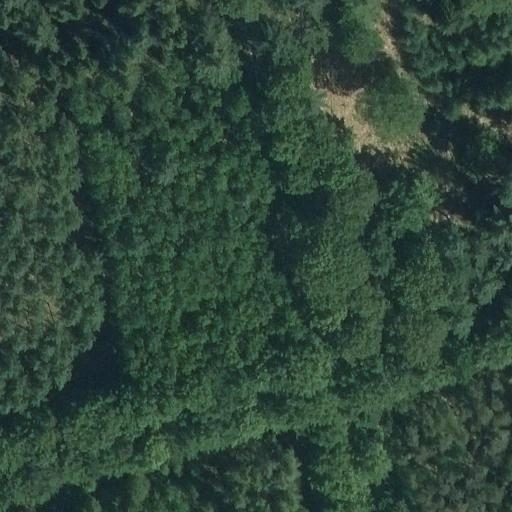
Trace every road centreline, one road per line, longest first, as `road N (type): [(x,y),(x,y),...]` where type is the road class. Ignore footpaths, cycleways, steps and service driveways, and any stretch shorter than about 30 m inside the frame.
road 1 (track): [(511,301),(0,439)]
road 2 (track): [(240,0),(366,511)]
